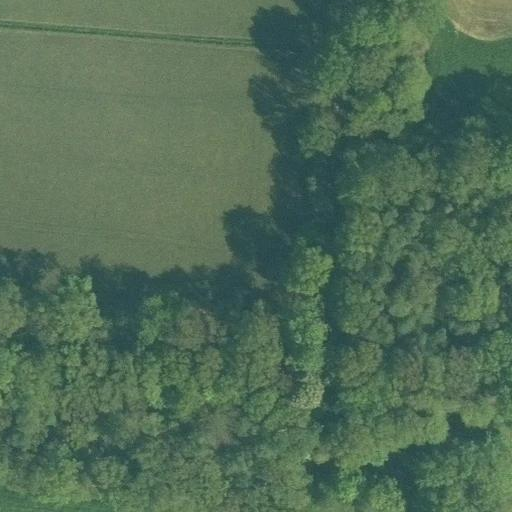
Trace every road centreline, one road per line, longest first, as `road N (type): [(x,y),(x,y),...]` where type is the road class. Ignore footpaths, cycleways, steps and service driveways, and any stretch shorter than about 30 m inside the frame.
road 1 (track): [(346,0),(315,379)]
road 2 (track): [(315,379),(0,378)]
road 3 (track): [(511,352),(427,370),(315,379)]
road 4 (track): [(315,379),(305,508)]
